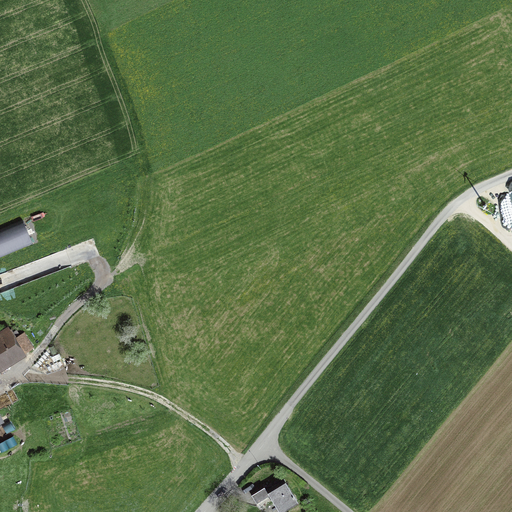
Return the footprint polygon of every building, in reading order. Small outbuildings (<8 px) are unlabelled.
[(0,257),(33,243),(23,219),(0,228),(0,257)] [(0,382),(3,381),(0,376),(0,370),(27,353),(26,352),(34,347),(24,331),(20,334),(16,329),(13,331),(11,327),(10,328),(8,324),(0,329),(0,382)] [(2,426),(7,433),(15,428),(11,421),(2,426)] [(18,443),(13,435),(0,442),(0,449),(1,452),(18,443)] [(264,485),(251,493),(257,503),(269,495),(279,511),(282,511),(299,502),(286,480),(268,491),(264,485)]
